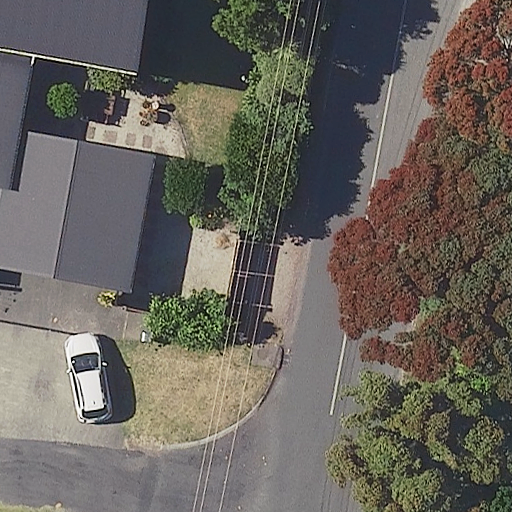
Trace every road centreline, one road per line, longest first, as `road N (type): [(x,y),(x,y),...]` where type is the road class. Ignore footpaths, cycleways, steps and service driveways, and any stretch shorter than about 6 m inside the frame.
road 1 (residential): [(402,0),(319,511)]
road 2 (residential): [(0,469),(255,511)]
